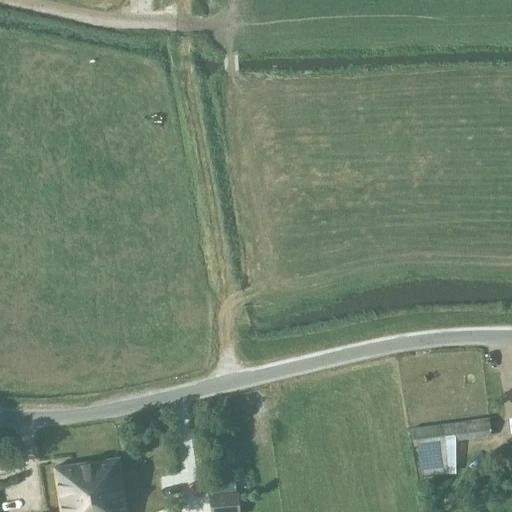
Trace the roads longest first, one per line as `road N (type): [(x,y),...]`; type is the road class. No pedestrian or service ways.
road 1 (unclassified): [(0,416),(110,411),(406,342),(511,337)]
road 2 (track): [(179,22),(227,305),(228,384)]
road 3 (track): [(377,24),(179,22)]
road 4 (track): [(0,0),(116,21),(179,22)]
road 5 (track): [(363,262),(227,305)]
